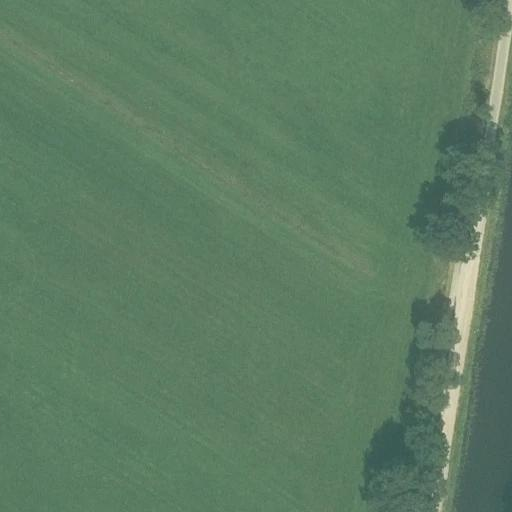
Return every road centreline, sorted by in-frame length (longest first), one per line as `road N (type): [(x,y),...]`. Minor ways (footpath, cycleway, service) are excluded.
road 1 (track): [(429,511),(481,191)]
road 2 (track): [(481,191),(509,2)]
